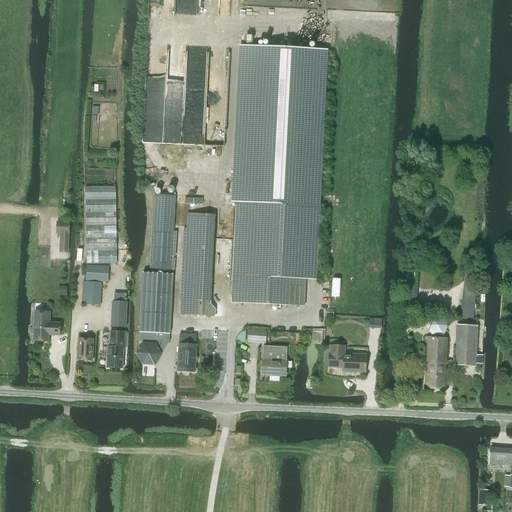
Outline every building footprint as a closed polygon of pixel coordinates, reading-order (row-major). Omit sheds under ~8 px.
[(241,47),(232,202),(238,203),(233,298),(233,302),(275,305),(303,306),(309,206),(318,51),(247,47),(241,47)] [(86,187),(87,264),(101,264),(116,264),(116,187),(86,187)] [(155,195),(151,257),(172,258),(176,196),(155,195)] [(181,299),(181,315),(223,317),(223,302),(204,300),(209,215),(188,214),(184,299),(181,299)] [(57,222),(56,234),(61,234),(61,252),(68,252),(69,222),(57,222)] [(87,266),(86,281),(107,282),(108,267),(87,266)] [(473,319),(478,271),(467,270),(462,318),(473,319)] [(142,287),(139,332),(140,332),(169,334),(173,274),(171,274),(150,272),(144,272),(143,272),(142,287)] [(85,304),(100,305),(101,284),(86,283),(85,304)] [(404,301),(404,307),(413,308),(414,301),(417,302),(418,287),(405,286),(404,301)] [(111,301),(110,326),(126,327),(127,302),(111,301)] [(35,311),(33,341),(48,342),(49,335),(59,335),(60,323),(49,323),(50,312),(35,311)] [(369,318),(369,327),(381,328),(382,319),(369,318)] [(476,363),(482,364),(483,355),(476,355),(477,326),(457,325),(455,365),(475,366),(476,363)] [(313,329),(313,330),(312,343),(324,344),(325,330),(313,329)] [(246,343),(266,344),(266,331),(247,330),(246,343)] [(107,368),(122,368),(123,349),(125,349),(126,332),(110,332),(110,347),(108,347),(107,368)] [(144,343),(137,353),(143,364),(154,364),(161,354),(156,344),(168,345),(169,334),(140,332),(139,340),(144,341),(144,343)] [(179,344),(178,371),(195,372),(196,363),(197,362),(198,358),(196,356),(196,345),(197,334),(179,334),(179,344)] [(447,339),(426,338),(426,340),(428,340),(426,389),(445,389),(447,339)] [(92,361),(93,340),(78,339),(77,360),(92,361)] [(343,368),(343,372),(366,373),(367,355),(344,355),(345,346),(331,346),(331,354),(329,354),(329,367),(343,368)] [(285,376),(286,360),(286,355),(277,355),(276,360),(262,359),(262,375),(285,376)] [(489,465),(490,465),(511,466),(511,461),(511,449),(490,448),(489,465)] [(480,492),(478,506),(487,507),(488,492),(480,492)]
